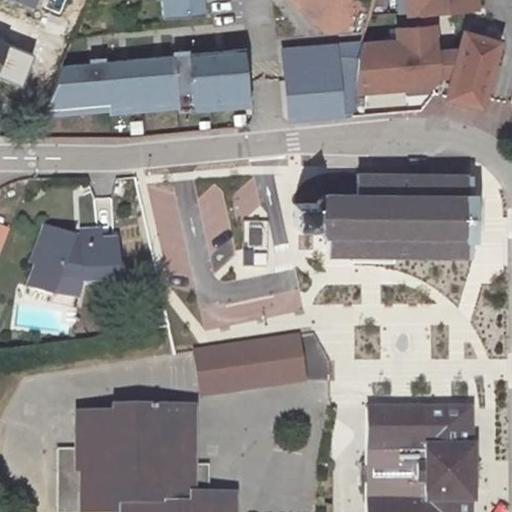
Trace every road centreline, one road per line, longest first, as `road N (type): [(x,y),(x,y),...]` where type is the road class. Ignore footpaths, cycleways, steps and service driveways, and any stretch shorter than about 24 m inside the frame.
road 1 (unclassified): [(511,189),(506,172),(471,142),(426,129),(124,158),(0,157)]
road 2 (unknown): [(259,145),(251,0)]
